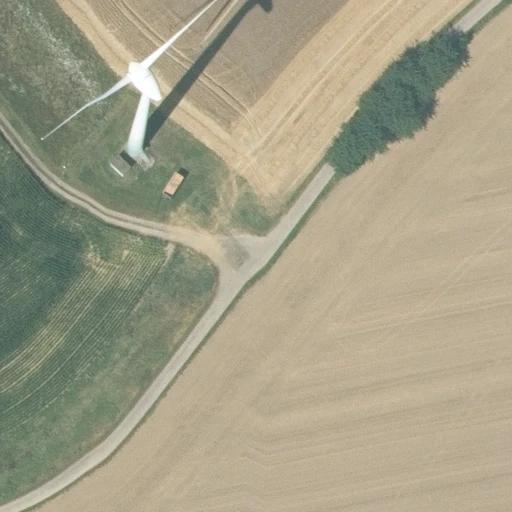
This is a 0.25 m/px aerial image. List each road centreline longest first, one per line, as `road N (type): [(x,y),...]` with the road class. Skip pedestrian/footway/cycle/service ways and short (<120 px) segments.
road 1 (unclassified): [(32,511),(95,472),(387,103),(492,0)]
road 2 (track): [(251,271),(85,220),(30,180),(0,139)]
